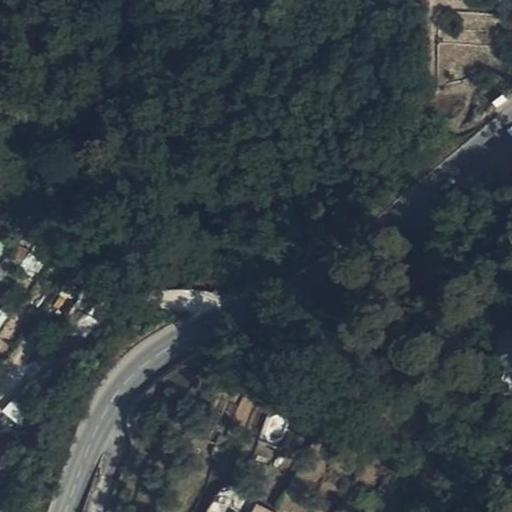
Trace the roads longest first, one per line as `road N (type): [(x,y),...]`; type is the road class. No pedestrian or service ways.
road 1 (tertiary): [(511,121),(346,270),(298,297),(207,326),(134,368),(98,416),(59,511)]
road 2 (unknown): [(0,391),(69,326),(112,306),(170,298),(214,324)]
